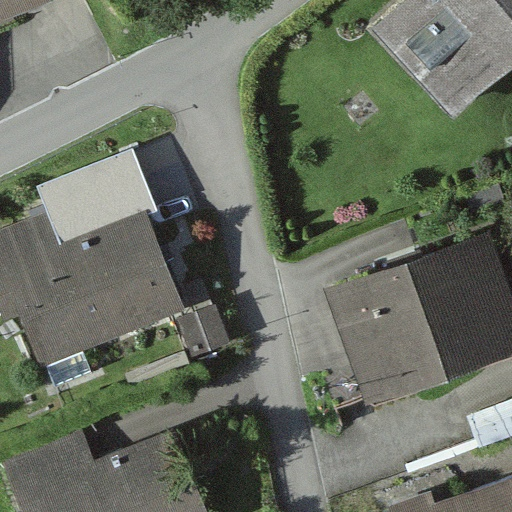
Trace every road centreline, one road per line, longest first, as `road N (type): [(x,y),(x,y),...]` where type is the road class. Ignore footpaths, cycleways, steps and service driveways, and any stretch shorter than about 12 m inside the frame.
road 1 (residential): [(173,79),(228,134),(311,511)]
road 2 (residential): [(0,162),(173,79)]
road 3 (residential): [(173,79),(267,0)]
